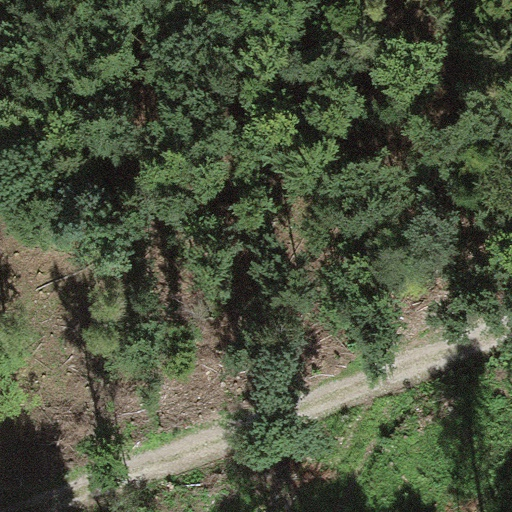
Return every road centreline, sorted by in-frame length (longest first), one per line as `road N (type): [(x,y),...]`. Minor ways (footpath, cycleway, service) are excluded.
road 1 (track): [(35,511),(511,333)]
road 2 (track): [(511,247),(320,511)]
